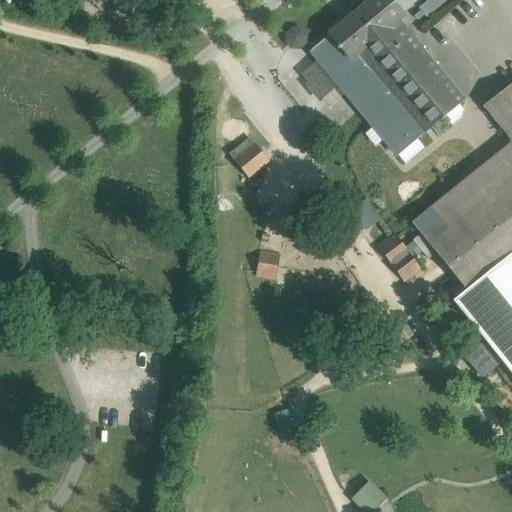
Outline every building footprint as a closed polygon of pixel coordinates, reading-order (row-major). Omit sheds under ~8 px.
[(390,0),(372,0),(329,36),(349,61),(355,56),(366,69),(409,33),(398,20),(403,15),(390,0)] [(329,36),(312,15),(293,30),(342,89),(366,69),(355,56),(349,61),(329,36)] [(465,100),(409,33),(366,69),(342,89),(392,149),(403,151),(465,100)] [(511,142),(511,143),(412,224),(465,290),(453,301),(511,375),(511,83),(483,106),(511,142)] [(259,150),(239,165),(248,177),(268,161),(259,150)] [(420,268),(395,235),(378,248),(402,281),(420,268)] [(279,256),(260,252),(256,276),(275,279),(279,256)] [(366,511),(371,511),(387,497),(370,479),(352,496),(366,511)]
